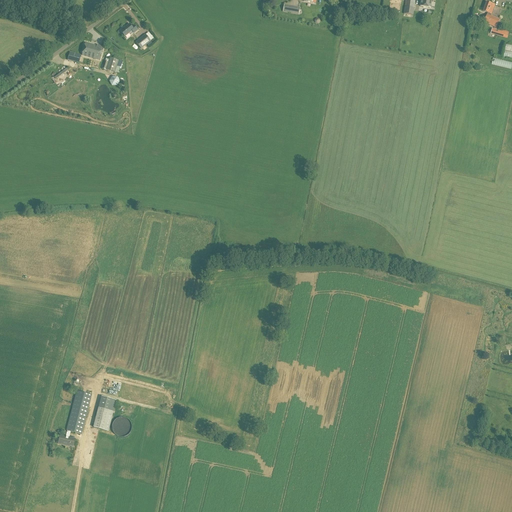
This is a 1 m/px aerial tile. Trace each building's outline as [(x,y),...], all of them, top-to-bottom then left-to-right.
[(413,15),(415,0),(405,0),(404,14),(413,15)] [(491,14),(495,5),(487,2),(483,11),(488,13),(487,15),(484,23),(496,28),(500,20),(490,16),(491,14)] [(299,15),(300,8),(284,5),(283,12),(299,15)] [(124,28),(121,31),(125,37),(125,36),(127,38),(134,33),(138,30),(134,26),(132,28),(130,25),(125,29),(124,28)] [(418,33),(430,36),(432,28),(420,25),(418,33)] [(498,30),(492,28),(490,34),(507,39),(509,32),(499,29),(498,30)] [(141,49),(151,42),(146,35),(136,42),(141,49)] [(97,46),(86,43),(82,56),(87,57),(86,62),(89,63),(90,58),(100,60),(104,47),(97,45),(97,46)] [(79,63),(81,55),(70,52),(68,60),(79,63)] [(115,72),(119,61),(110,58),(106,70),(115,72)] [(82,435),(92,395),(76,391),(66,431),(68,431),(66,437),(61,436),(58,444),(66,446),(67,445),(73,447),(75,439),(69,438),(70,432),(82,435)] [(108,431),(116,400),(101,397),(93,427),(108,431)] [(122,437),(123,437),(125,437),(127,436),(128,435),(129,434),(130,433),(131,431),(132,430),(132,428),(132,426),(131,425),(131,423),(130,422),(129,421),(128,419),(126,419),(125,418),(123,418),(121,418),(120,418),(118,418),(117,419),(116,420),(114,421),(113,423),(113,424),(112,426),(112,427),(112,429),(113,431),(113,432),(114,434),(116,435),(117,436),(118,437),(120,437),(122,437)] [(127,454),(128,446),(105,441),(106,435),(90,432),(89,436),(88,436),(86,447),(127,454)] [(148,467),(147,471),(118,466),(117,475),(157,481),(160,469),(148,467)]
